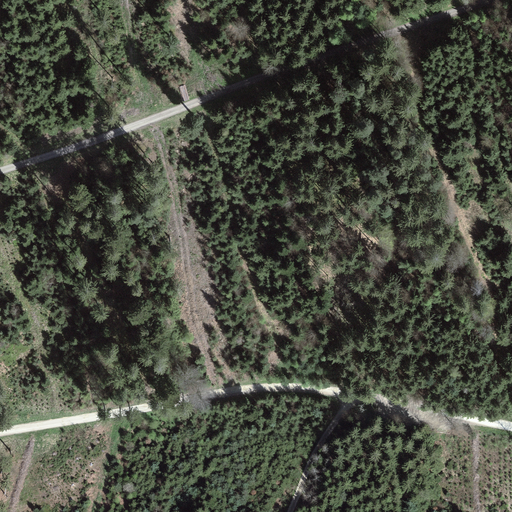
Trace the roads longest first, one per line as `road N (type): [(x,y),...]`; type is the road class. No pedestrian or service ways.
road 1 (track): [(0,170),(490,0)]
road 2 (unclassified): [(0,433),(269,387),(355,395),(511,427)]
road 3 (track): [(355,395),(290,511)]
